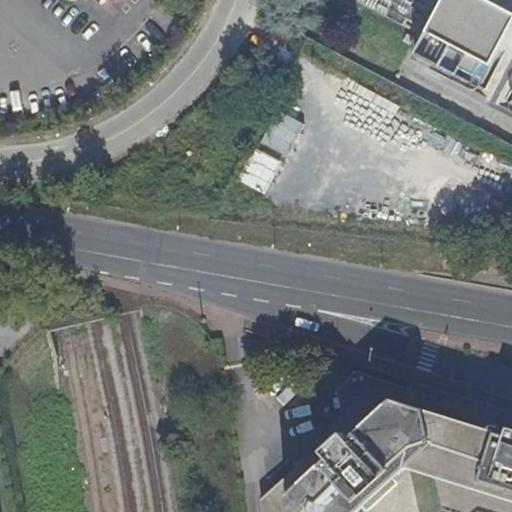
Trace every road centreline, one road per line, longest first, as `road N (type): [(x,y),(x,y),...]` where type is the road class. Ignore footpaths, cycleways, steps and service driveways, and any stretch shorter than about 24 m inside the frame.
road 1 (primary): [(0,231),(270,283)]
road 2 (secondary): [(270,283),(429,355),(511,382)]
road 3 (primary): [(270,283),(511,319)]
